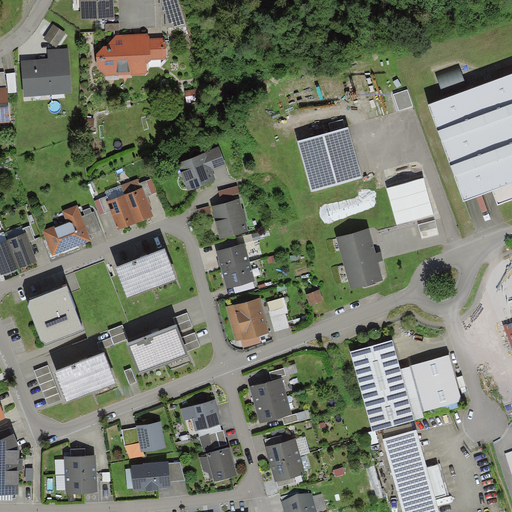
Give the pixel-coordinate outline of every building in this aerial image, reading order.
[(81,0),(82,12),(110,12),(109,0),(81,0)] [(179,0),(158,0),(159,2),(164,2),(165,24),(187,24),(179,0)] [(118,19),(103,20),(104,28),(119,26),(118,19)] [(63,30),(52,22),(44,34),(55,41),(63,30)] [(99,52),(115,67),(131,66),(131,69),(145,68),(144,53),(164,52),(163,36),(147,37),(147,32),(114,34),(99,52)] [(51,57),(66,56),(65,46),(50,47),(51,57)] [(66,56),(51,57),(23,59),(24,76),(28,76),(29,87),(63,85),(62,66),(67,66),(66,56)] [(16,88),(14,69),(5,70),(6,89),(16,88)] [(511,69),(428,101),(463,195),(491,185),(497,201),(511,195),(511,69)] [(199,85),(184,87),(186,100),(201,97),(199,85)] [(395,95),(400,112),(415,108),(410,91),(395,95)] [(92,114),(79,113),(78,125),(92,126),(92,114)] [(346,123),(297,137),(311,185),(360,171),(346,123)] [(203,149),(209,165),(223,160),(217,144),(203,149)] [(209,165),(203,149),(178,159),(187,184),(213,175),(209,165)] [(141,156),(133,159),(136,167),(144,164),(141,156)] [(137,178),(140,185),(143,193),(151,190),(145,175),(137,178)] [(424,176),(387,188),(397,222),(434,210),(424,176)] [(150,210),(143,193),(140,185),(124,191),(133,216),(150,210)] [(103,210),(111,207),(107,198),(105,191),(97,194),(103,210)] [(124,191),(107,198),(111,207),(117,222),(133,216),(124,191)] [(237,196),(212,203),(219,231),(244,225),(237,196)] [(59,221),(44,227),(52,248),(88,234),(87,231),(79,212),(75,202),(63,207),(69,221),(60,224),(59,221)] [(79,212),(87,231),(100,226),(92,207),(79,212)] [(424,240),(441,236),(437,221),(420,226),(424,240)] [(28,222),(20,225),(21,227),(26,239),(33,236),(28,222)] [(26,239),(21,227),(6,233),(18,264),(33,258),(26,239)] [(259,234),(258,228),(251,229),(252,236),(259,234)] [(368,228),(338,236),(352,287),(382,278),(368,228)] [(18,264),(6,233),(0,235),(0,266),(1,270),(18,264)] [(221,264),(248,257),(244,241),(217,248),(221,264)] [(163,246),(115,264),(125,291),(134,287),(133,284),(142,281),(143,284),(158,279),(157,276),(165,273),(166,276),(173,273),(163,246)] [(248,257),(221,264),(227,283),(253,276),(248,257)] [(32,295),(46,334),(78,323),(71,303),(65,305),(58,285),(32,295)] [(317,287),(307,291),(310,299),(320,296),(317,287)] [(238,318),(262,311),(258,295),(234,302),(238,318)] [(273,316),(271,317),(274,329),(288,325),(281,301),(270,304),(273,316)] [(177,328),(191,323),(186,309),(171,314),(174,321),(177,328)] [(262,311),(238,318),(231,320),(235,337),(267,329),(262,311)] [(96,339),(98,346),(126,335),(120,321),(106,326),(109,334),(96,339)] [(177,328),(174,321),(125,340),(136,368),(185,349),(179,333),(177,328)] [(511,325),(502,329),(511,354),(511,325)] [(193,328),(179,333),(185,349),(199,343),(193,328)] [(413,414),(400,366),(392,337),(350,348),(371,426),(413,414)] [(102,347),(55,366),(66,394),(76,390),(74,387),(81,385),(82,388),(97,382),(96,379),(104,376),(105,379),(113,376),(102,347)] [(408,364),(420,406),(457,396),(446,354),(408,364)] [(46,360),(33,366),(47,402),(60,396),(46,360)] [(292,361),(268,368),(270,375),(278,373),(294,367),(292,361)] [(129,364),(122,367),(128,381),(135,379),(129,364)] [(420,406),(408,364),(400,366),(413,414),(422,412),(420,406)] [(252,401),(284,391),(278,373),(270,375),(246,383),(252,401)] [(284,391),(252,401),(258,420),(278,414),(290,410),(284,391)] [(217,420),(211,396),(189,402),(195,425),(217,420)] [(290,410),(278,414),(281,423),(308,414),(305,405),(290,410)] [(161,422),(136,425),(139,451),(164,448),(161,422)] [(225,441),(222,426),(207,429),(211,444),(225,441)] [(413,427),(385,435),(406,511),(436,511),(431,493),(445,489),(437,460),(423,464),(413,427)] [(375,431),(366,433),(369,445),(378,442),(375,431)] [(264,436),(265,442),(282,438),(280,432),(264,436)] [(0,493),(15,493),(14,435),(0,435),(0,493)] [(265,442),(269,458),(300,451),(297,435),(282,438),(265,442)] [(227,443),(206,448),(213,475),(234,470),(227,443)] [(304,467),(300,451),(269,458),(272,474),(290,470),(304,467)] [(511,451),(503,454),(511,479),(511,451)] [(66,456),(67,474),(97,472),(96,455),(66,456)] [(168,461),(132,463),(134,488),(170,486),(169,479),(168,462),(168,461)] [(168,462),(169,479),(184,478),(181,461),(168,462)] [(291,478),(290,470),(272,474),(274,482),(291,478)] [(97,472),(67,474),(67,491),(97,490),(97,472)] [(316,511),(312,498),(284,506),(285,511),(316,511)]
